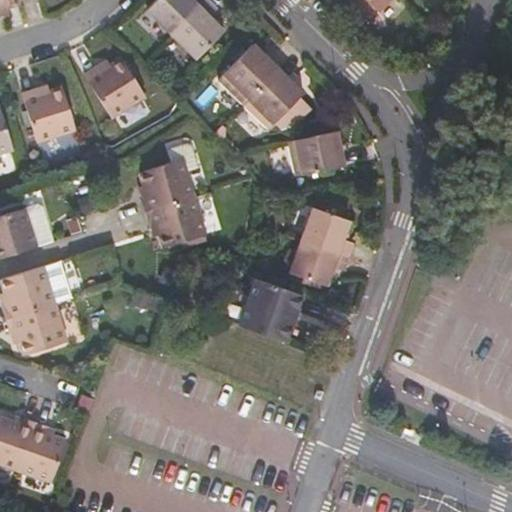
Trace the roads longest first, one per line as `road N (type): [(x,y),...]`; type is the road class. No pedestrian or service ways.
road 1 (residential): [(332,435),(422,170)]
road 2 (residential): [(422,170),(379,95),(281,0)]
road 3 (residential): [(332,435),(511,509)]
road 4 (residential): [(480,0),(422,170)]
road 5 (residential): [(0,268),(117,229)]
